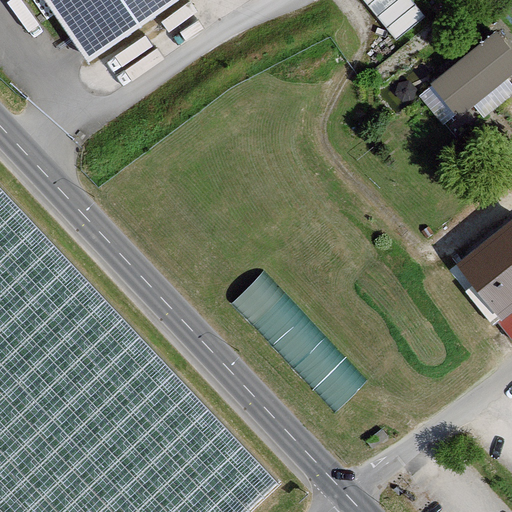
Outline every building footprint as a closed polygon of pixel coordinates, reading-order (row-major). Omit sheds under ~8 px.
[(48,0),(89,60),(175,0),(48,0)] [(365,0),(398,39),(427,16),(413,0),(365,0)] [(511,73),(511,48),(499,32),(436,83),(461,114),(511,73)] [(0,258),(39,221),(0,179),(0,258)] [(506,226),(463,261),(503,311),(498,315),(511,332),(511,225),(509,229),(506,226)] [(0,511),(155,511),(230,442),(33,232),(0,263),(0,511)] [(271,270),(239,298),(339,409),(370,381),(271,270)]
